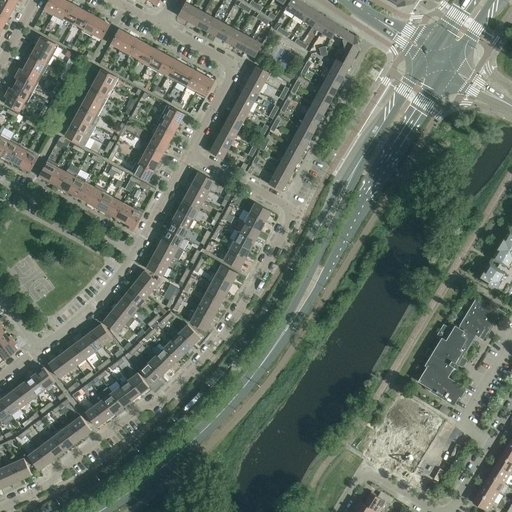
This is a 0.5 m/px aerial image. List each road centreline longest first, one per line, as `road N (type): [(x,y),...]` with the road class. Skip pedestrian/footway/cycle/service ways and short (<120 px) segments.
road 1 (residential): [(189,153),(293,211),(240,311),(167,398),(145,403),(56,470),(50,483),(0,509)]
road 2 (secondary): [(429,54),(358,171),(276,344)]
road 3 (secondary): [(276,344),(330,271),(449,68)]
road 4 (residential): [(189,153),(130,263),(38,349)]
road 5 (secondary): [(102,511),(212,424),(276,344)]
road 6 (residential): [(160,25),(233,70),(189,153)]
road 7 (residential): [(336,511),(364,468),(435,511)]
road 8 (residential): [(441,511),(453,507),(511,408)]
